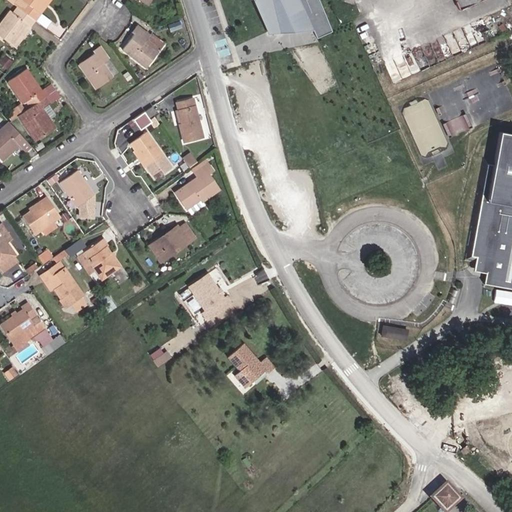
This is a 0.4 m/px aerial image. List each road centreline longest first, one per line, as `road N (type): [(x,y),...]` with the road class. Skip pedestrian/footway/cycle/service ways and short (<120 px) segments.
road 1 (residential): [(272,235),(350,365),(492,511)]
road 2 (residential): [(337,253),(349,227),(374,214),(402,218),(422,238),(425,267),(410,293),(367,301)]
road 3 (residential): [(209,49),(233,140),(272,235)]
road 4 (residential): [(109,2),(56,66),(99,126)]
road 5 (residential): [(209,49),(99,126)]
